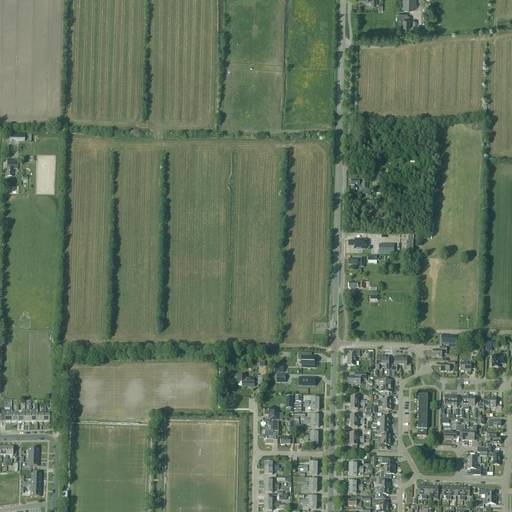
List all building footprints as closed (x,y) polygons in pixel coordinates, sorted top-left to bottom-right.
[(402,0),(402,9),(416,9),(416,0),(402,0)] [(404,19),(404,27),(409,27),(409,19),(409,16),(407,16),(407,14),(399,14),(399,19),(404,19)] [(14,160),(7,160),(7,166),(8,166),(7,169),(6,169),(6,177),(13,177),(13,169),(17,170),(18,160),(14,160)] [(368,189),(368,179),(359,179),(359,180),(351,180),(351,185),(354,185),(354,187),(359,187),(362,187),(362,189),(359,189),(362,189),(367,189),(368,189)] [(349,241),(349,246),(355,246),(354,248),(359,249),(365,249),(366,249),(366,239),(364,239),(359,238),(355,238),(355,239),(356,239),(356,241),(349,241)] [(379,245),(379,255),(394,255),(394,245),(379,245)] [(368,261),(368,264),(377,264),(377,261),(377,260),(379,260),(379,256),(377,256),(368,256),(368,261)] [(358,267),(364,268),(364,259),(360,259),(349,259),(349,265),(358,265),(358,267)] [(442,344),(456,344),(456,336),(448,336),(442,336),(442,344)] [(440,350),(433,350),(432,357),(442,358),(442,354),(446,354),(447,348),(440,347),(440,350)] [(348,366),(356,366),(356,357),(360,357),(360,351),(351,351),(351,355),(348,354),(348,366)] [(314,357),(309,357),(309,353),(298,352),(298,358),(302,358),(301,362),(303,362),(302,366),(315,366),(314,367),(315,367),(315,362),(314,362),(314,357)] [(401,366),(401,357),(395,357),(395,364),(392,364),(392,372),(397,372),(397,366),(401,366)] [(407,357),(401,357),(401,366),(404,366),(404,370),(411,371),(411,365),(407,365),(407,357)] [(492,368),(499,368),(500,364),(506,364),(506,358),(500,358),(500,357),(492,357),(492,368)] [(460,364),(460,371),(467,371),(467,372),(471,372),(471,369),(475,370),(475,361),(471,361),(471,364),(460,364)] [(448,365),(441,365),(440,372),(449,372),(450,366),(455,366),(455,362),(448,362),(448,365)] [(355,377),(349,377),(349,384),(360,384),(360,380),(366,380),(366,374),(355,373),(355,377)] [(239,382),(242,382),(242,387),(254,387),(254,383),(258,383),(258,376),(253,376),(253,378),(246,379),(246,376),(239,376),(239,382)] [(383,383),(383,386),(392,387),(392,381),(384,380),(384,378),(377,377),(377,380),(379,380),(379,383),(383,383)] [(302,378),(302,386),(315,387),(315,379),(302,378)] [(383,386),(383,390),(379,390),(378,392),(382,392),(382,396),(388,396),(388,393),(392,393),(392,387),(383,386)] [(427,430),(428,395),(419,395),(419,399),(418,399),(417,402),(419,402),(418,411),(417,411),(417,413),(418,413),(418,422),(417,422),(417,425),(418,425),(418,429),(419,429),(419,431),(417,431),(417,436),(426,437),(426,430),(427,430)] [(490,408),(490,399),(484,398),(484,405),(478,405),(478,411),(484,412),(484,408),(490,408)] [(490,399),(490,408),(497,408),(497,413),(501,413),(502,405),(496,405),(496,399),(490,399)] [(392,405),(378,405),(378,407),(382,407),(382,410),(380,410),(380,413),(388,414),(388,411),(391,411),(392,405)] [(275,408),(265,408),(265,415),(271,415),(271,417),(270,417),(270,421),(279,421),(282,421),(283,414),(279,414),(279,413),(275,413),(275,408)] [(5,411),(1,411),(1,420),(5,420),(5,423),(11,423),(11,415),(12,415),(12,413),(12,411),(10,411),(10,412),(5,412),(5,411)] [(462,440),(468,440),(468,431),(465,431),(465,426),(460,426),(459,433),(462,433),(462,440)] [(468,440),(474,440),(474,437),(477,437),(478,427),(472,427),(472,431),(468,431),(468,440)] [(265,431),(264,440),(266,440),(266,444),(274,444),(274,440),(276,440),(276,433),(273,433),(272,431),(265,431)] [(492,444),(500,445),(500,437),(496,437),(496,434),(487,433),(487,437),(487,440),(490,440),(490,444),(492,444)] [(285,444),(286,444),(290,444),(290,436),(287,436),(285,436),(285,437),(281,437),(281,445),(285,445),(285,444)] [(379,450),(386,450),(388,450),(388,446),(391,446),(391,440),(378,440),(378,442),(382,442),(382,446),(379,446),(379,450)] [(11,464),(12,464),(12,460),(8,460),(8,456),(12,456),(12,457),(16,457),(16,451),(13,451),(13,448),(6,448),(6,456),(5,456),(5,460),(6,460),(6,464),(11,464)] [(477,453),(479,453),(479,456),(486,457),(486,454),(487,454),(487,449),(477,448),(477,453)] [(489,448),(488,454),(488,457),(493,457),(493,465),(500,466),(500,455),(493,455),(494,448),(489,448)] [(385,465),(385,469),(395,469),(395,463),(392,463),(392,459),(380,458),(380,465),(385,465)] [(477,464),(467,464),(467,470),(474,470),(474,475),(481,476),(481,468),(477,468),(477,464)] [(395,469),(385,469),(385,472),(381,472),(381,479),(388,479),(388,475),(394,475),(395,469)] [(380,489),(389,490),(389,483),(387,483),(385,483),(385,479),(377,479),(377,483),(377,486),(380,486),(380,489)] [(389,490),(380,489),(380,496),(375,495),(375,500),(386,500),(386,496),(389,496),(389,490)] [(485,494),(485,499),(496,500),(496,494),(489,494),(489,491),(482,490),(481,494),(485,494)] [(379,506),(379,509),(389,509),(389,504),(383,504),(384,500),(376,500),(376,506),(379,506)]
